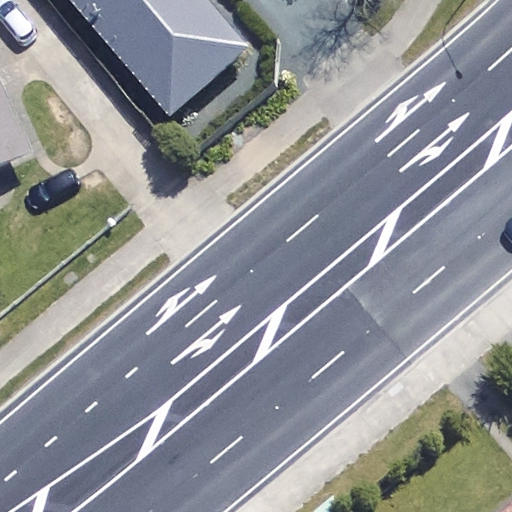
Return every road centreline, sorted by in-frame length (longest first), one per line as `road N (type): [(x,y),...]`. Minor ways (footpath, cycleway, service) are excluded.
road 1 (primary): [(274,315),(511,48)]
road 2 (primary): [(274,315),(36,511)]
road 3 (primary): [(511,165),(274,315)]
